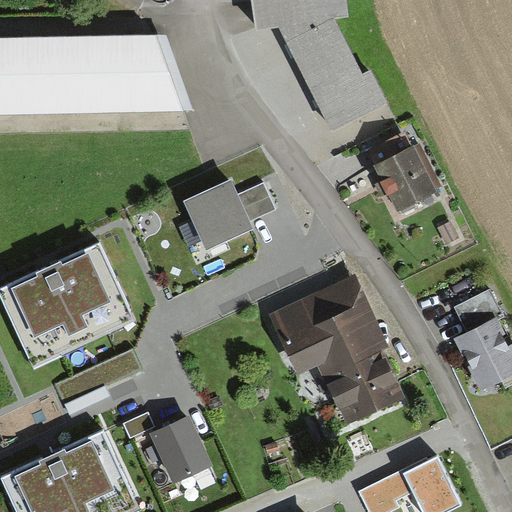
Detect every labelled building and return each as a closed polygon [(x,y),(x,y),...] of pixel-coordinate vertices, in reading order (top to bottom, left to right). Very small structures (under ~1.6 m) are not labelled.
[(249,0),(255,38),(280,34),(333,139),(390,107),(370,74),(362,78),(336,25),(351,21),(347,0),(249,0)] [(183,114),(157,41),(0,43),(0,121),(184,118),(183,114)] [(157,41),(183,114),(194,115),(168,41),(157,41)] [(404,126),(369,143),(398,201),(437,182),(414,135),(409,137),(404,126)] [(232,179),(183,201),(206,252),(255,230),(251,221),(275,210),(263,183),(239,194),(232,179)] [(451,218),(438,224),(446,242),(460,236),(451,218)] [(0,280),(0,285),(35,361),(137,313),(100,234),(0,280)] [(391,341),(356,270),(273,310),(300,365),(318,357),(348,418),(407,390),(385,344),(391,341)] [(467,332),(456,337),(482,390),(503,380),(507,388),(511,385),(511,342),(511,343),(499,317),(504,314),(492,289),(455,307),(467,332)] [(143,365),(133,346),(56,383),(65,402),(143,365)] [(156,423),(150,425),(174,477),(213,459),(190,407),(156,423)] [(130,435),(150,425),(156,423),(149,408),(123,420),(130,435)] [(103,421),(1,469),(21,511),(113,511),(140,500),(103,421)] [(426,457),(359,492),(369,511),(391,511),(401,507),(397,499),(412,491),(422,511),(443,511),(462,503),(438,455),(428,461),(426,457)]
